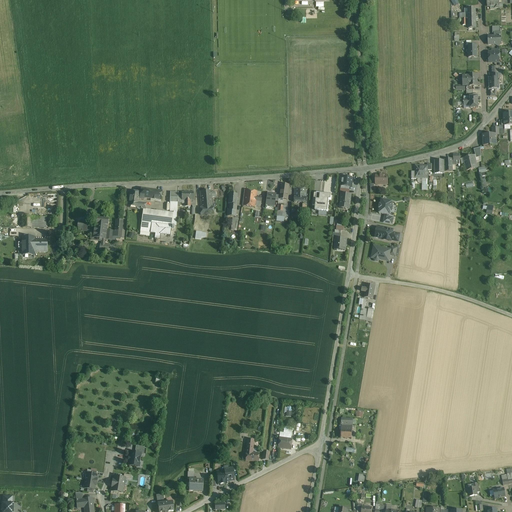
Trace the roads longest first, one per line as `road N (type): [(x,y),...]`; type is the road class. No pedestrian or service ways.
road 1 (residential): [(0,193),(360,168)]
road 2 (unclassified): [(349,274),(321,443)]
road 3 (unclassified): [(349,274),(447,291),(511,314)]
road 4 (residential): [(183,511),(321,443)]
road 5 (residential): [(360,168),(461,144),(484,124)]
road 6 (residential): [(480,0),(484,124)]
